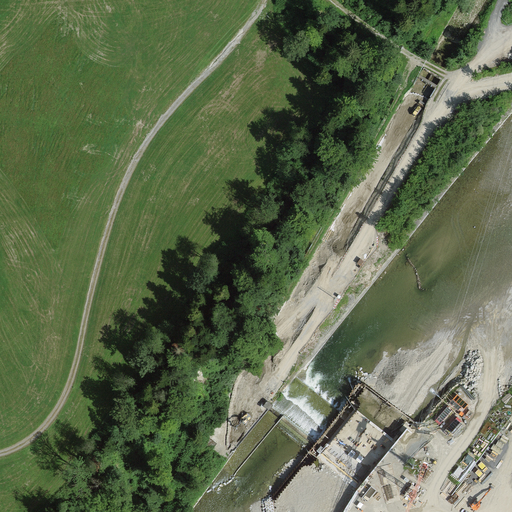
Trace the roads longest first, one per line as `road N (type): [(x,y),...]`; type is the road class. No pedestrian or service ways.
road 1 (track): [(265,0),(147,137),(124,177),(67,389),(30,439),(0,452)]
road 2 (track): [(265,410),(262,402),(348,263),(434,99),(511,34)]
road 3 (track): [(449,80),(336,0)]
